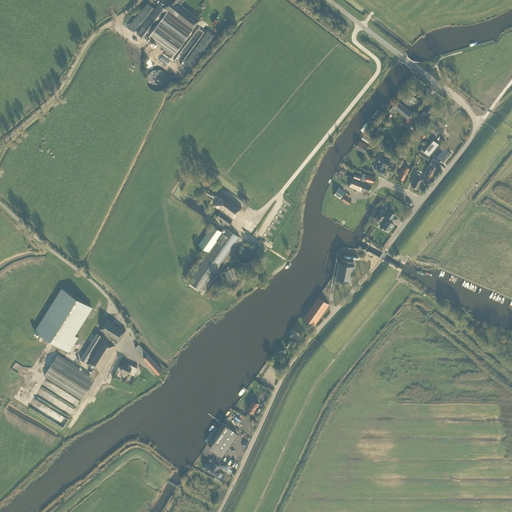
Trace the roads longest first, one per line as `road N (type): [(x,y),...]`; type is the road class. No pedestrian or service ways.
road 1 (unclassified): [(219,511),(284,373),(380,258)]
road 2 (unclassified): [(421,200),(472,135),(474,119),(328,0)]
road 3 (unclassified): [(0,145),(59,89),(95,33),(141,0)]
road 4 (track): [(167,480),(134,452),(59,511)]
